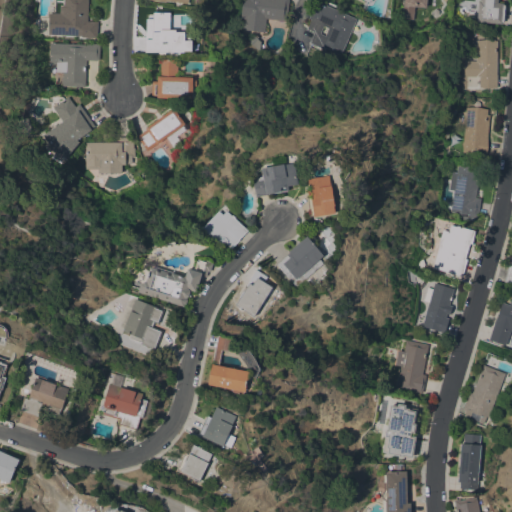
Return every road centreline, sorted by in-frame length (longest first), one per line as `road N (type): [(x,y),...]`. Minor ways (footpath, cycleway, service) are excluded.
road 1 (residential): [(282,220),(201,319),(175,415),(147,446),(116,457),(83,455),(0,428)]
road 2 (residential): [(511,152),(440,427),(434,511)]
